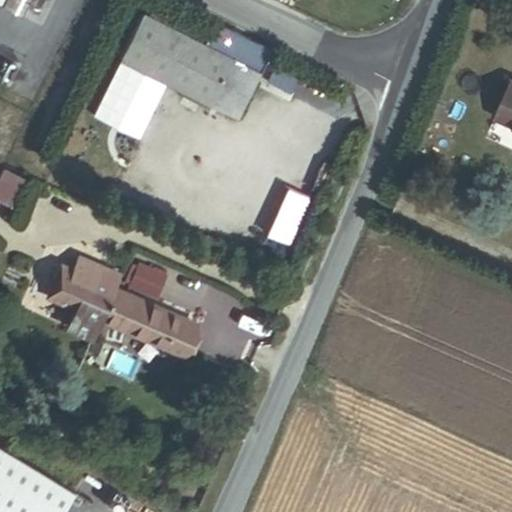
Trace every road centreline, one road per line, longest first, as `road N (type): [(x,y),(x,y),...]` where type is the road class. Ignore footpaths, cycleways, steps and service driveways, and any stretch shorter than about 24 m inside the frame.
road 1 (unclassified): [(226,511),(404,88)]
road 2 (unclassified): [(404,88),(226,0)]
